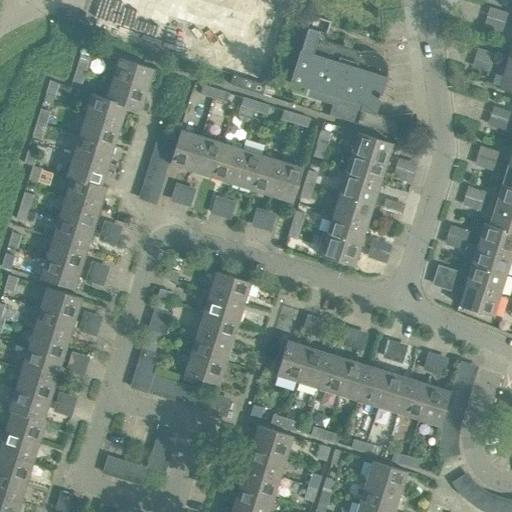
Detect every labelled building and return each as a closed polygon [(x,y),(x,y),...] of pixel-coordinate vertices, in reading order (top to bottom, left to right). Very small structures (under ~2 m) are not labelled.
[(384,62),(383,59),(380,56),(376,53),(373,52),(369,51),(366,51),(362,51),(359,52),(359,51),(324,41),(326,33),(306,27),(302,40),(299,50),(299,49),(288,82),(334,96),(328,115),(394,135),(397,127),(395,120),(374,113),(385,76),(386,73),(386,69),(386,66),(384,62)] [(511,69),(511,47),(510,47),(503,67),(511,69)] [(84,70),(88,57),(79,55),(75,68),(84,70)] [(146,90),(152,68),(118,58),(112,79),(146,90)] [(511,92),(511,69),(503,67),(497,88),(511,92)] [(80,83),(84,70),(75,68),(71,81),(80,83)] [(139,111),(146,90),(112,79),(106,98),(105,99),(125,105),(125,106),(139,111)] [(45,93),(53,96),(58,83),(49,80),(45,93)] [(212,98),(215,89),(202,85),(199,94),(212,98)] [(225,102),(228,93),(215,89),(212,98),(225,102)] [(119,125),(125,106),(125,105),(105,99),(106,98),(91,94),(85,114),(119,125)] [(252,111),(255,102),(242,98),(236,116),(250,120),(253,111),(252,111)] [(265,115),(268,106),(255,102),(252,111),(253,111),(265,115)] [(487,124),(504,129),(509,111),(492,106),(487,124)] [(45,124),(49,111),(40,108),(36,122),(45,124)] [(293,123),(295,114),(283,110),(280,119),(293,123)] [(113,145),(119,125),(85,114),(79,135),(113,145)] [(306,128),(309,119),(295,114),(293,123),(306,128)] [(41,137),(45,124),(36,122),(32,135),(41,137)] [(190,170),(200,136),(179,130),(169,164),(190,170)] [(325,146),(329,133),(320,130),(316,143),(325,146)] [(137,197),(154,202),(175,136),(157,131),(137,197)] [(385,164),(391,143),(357,133),(351,154),(385,164)] [(106,166),(113,145),(79,135),(72,155),(106,166)] [(210,176),(220,143),(200,136),(190,170),(210,176)] [(230,183),(241,149),(220,143),(210,176),(230,183)] [(321,159),(325,146),(316,143),(312,156),(321,159)] [(474,163),(491,169),(497,151),(480,145),(474,163)] [(250,189),(261,155),(241,149),(230,183),(250,189)] [(32,166),(36,152),(27,150),(23,163),(32,166)] [(378,185),(385,164),(351,154),(344,174),(378,185)] [(100,185),(106,166),(72,155),(66,176),(71,178),(71,177),(100,186),(100,185)] [(271,195),(281,161),(261,155),(250,189),(271,195)] [(393,176),(410,182),(415,164),(398,158),(393,176)] [(291,202),(302,168),(281,161),(271,195),(291,202)] [(511,188),(511,166),(507,165),(500,185),(511,188)] [(37,182),(41,169),(32,166),(28,179),(37,182)] [(313,186),(317,173),(308,170),(304,183),(313,186)] [(372,205),(378,185),(344,174),(338,194),(372,205)] [(98,208),(105,186),(100,185),(100,186),(71,177),(71,178),(65,197),(98,208)] [(175,182),(170,199),(188,204),(193,187),(175,182)] [(309,199),(313,186),(304,183),(300,196),(309,199)] [(511,210),(511,188),(500,185),(494,205),(511,210)] [(463,204),(480,209),(486,191),(469,186),(463,204)] [(28,208),(32,195),(23,192),(19,205),(28,208)] [(366,225),(372,205),(338,194),(332,214),(366,225)] [(216,195),(211,212),(229,218),(234,201),(216,195)] [(92,228),(98,208),(65,197),(58,217),(92,228)] [(24,221),(28,208),(19,205),(15,218),(24,221)] [(511,210),(494,205),(488,224),(488,225),(511,232),(511,210)] [(257,207),(251,224),(269,230),(275,213),(257,207)] [(300,227),(304,213),(295,211),(291,224),(300,227)] [(359,245),(366,225),(332,214),(325,235),(359,245)] [(86,248),(92,228),(58,217),(52,238),(86,248)] [(98,238),(115,244),(120,226),(103,221),(98,238)] [(511,255),(511,251),(511,232),(488,225),(488,224),(484,223),(477,244),(511,255)] [(296,240),(300,227),(291,224),(287,237),(296,240)] [(445,243),(462,248),(468,230),(451,225),(445,243)] [(16,248),(20,235),(11,232),(7,245),(16,248)] [(353,266),(359,245),(325,235),(319,255),(353,266)] [(80,268),(86,248),(52,238),(46,257),(80,268)] [(368,256),(385,262),(391,244),(374,238),(368,256)] [(505,275),(511,255),(477,244),(471,265),(505,275)] [(9,269),(13,256),(4,253),(0,266),(9,269)] [(73,289),(80,268),(46,257),(39,279),(73,289)] [(86,279),(103,285),(108,267),(92,262),(86,279)] [(434,283),(451,289),(456,271),(439,265),(434,283)] [(498,295),(505,275),(471,265),(464,285),(498,295)] [(175,282),(178,273),(165,269),(162,278),(175,282)] [(243,303),(250,282),(216,271),(209,293),(243,303)] [(12,291),(16,278),(7,275),(3,288),(12,291)] [(492,316),(498,295),(464,285),(457,305),(492,316)] [(74,319),(80,298),(46,287),(40,308),(74,319)] [(167,311),(172,294),(159,289),(153,307),(167,311)] [(237,323),(243,303),(209,293),(203,312),(237,323)] [(67,339),(74,319),(40,308),(33,329),(67,339)] [(77,329),(94,335),(100,317),(83,311),(77,329)] [(149,329),(166,334),(172,316),(155,311),(149,329)] [(231,343),(235,329),(237,323),(203,312),(197,333),(231,343)] [(347,327),(342,344),(360,350),(365,333),(347,327)] [(61,359),(67,339),(33,329),(27,349),(61,359)] [(154,351),(159,334),(146,330),(140,347),(154,351)] [(224,364),(231,343),(197,333),(190,353),(224,364)] [(389,339),(383,356),(401,362),(407,345),(389,339)] [(296,381),(307,347),(286,341),(275,375),(296,381)] [(154,351),(140,347),(128,386),(223,415),(229,398),(152,374),(159,352),(154,351)] [(316,387),(326,353),(307,347),(296,381),(316,387)] [(55,379),(61,359),(27,349),(21,369),(55,379)] [(428,351),(423,367),(441,373),(446,356),(428,351)] [(65,370),(82,375),(88,357),(71,352),(65,370)] [(218,385),(224,364),(190,353),(184,374),(218,385)] [(337,394),(347,360),(326,353),(316,387),(337,394)] [(441,458),(458,453),(457,440),(458,425),(478,366),(458,359),(449,391),(438,425),(438,442),(441,458)] [(357,400),(367,366),(347,360),(337,394),(357,400)] [(377,406),(387,372),(367,366),(357,400),(377,406)] [(49,399),(55,379),(21,369),(15,389),(49,399)] [(397,413),(408,378),(387,372),(377,406),(397,413)] [(417,419),(428,385),(408,378),(397,413),(417,419)] [(438,425),(449,391),(428,385),(417,419),(438,425)] [(43,419),(49,399),(15,389),(8,410),(10,411),(11,410),(45,420),(45,419),(43,419)] [(53,410),(70,415),(76,397),(59,392),(53,410)] [(38,440),(45,420),(11,410),(10,411),(4,430),(38,440)] [(282,427),(285,418),(272,414),(269,423),(282,427)] [(296,431),(298,422),(285,418),(282,427),(296,431)] [(285,457),(291,436),(257,425),(251,447),(285,457)] [(323,439),(325,430),(312,426),(310,435),(323,439)] [(0,450),(32,461),(38,440),(4,430),(0,443),(0,450)] [(148,468),(165,473),(176,435),(160,430),(148,468)] [(336,443),(339,435),(325,430),(323,439),(336,443)] [(363,452),(366,443),(353,439),(350,448),(363,452)] [(376,456),(379,447),(366,443),(363,452),(376,456)] [(324,461),(328,448),(320,445),(315,458),(324,461)] [(278,477),(285,457),(251,447),(244,467),(278,477)] [(339,465),(343,452),(334,449),(330,463),(339,465)] [(0,472),(26,480),(32,461),(0,450),(0,472)] [(403,464),(406,456),(393,451),(390,460),(403,464)] [(106,454),(101,471),(139,483),(144,467),(106,454)] [(416,468),(419,460),(406,456),(403,464),(416,468)] [(399,493),(406,472),(372,461),(365,482),(399,493)] [(272,498),(278,477),(244,467),(238,487),(272,498)] [(467,471),(451,482),(460,493),(477,507),(490,511),(511,511),(511,498),(508,499),(487,492),(473,480),(467,471)] [(0,495),(19,501),(26,480),(0,472),(0,495)] [(316,489),(320,476),(311,473),(307,486),(316,489)] [(330,493),(334,480),(325,477),(321,491),(330,493)] [(388,511),(392,511),(399,493),(365,482),(359,503),(388,511)] [(312,502),(316,489),(307,486),(303,499),(312,502)] [(248,511),(267,511),(272,498),(238,487),(232,507),(248,511)] [(61,491),(55,508),(67,511),(73,511),(79,497),(61,491)] [(326,506),(330,493),(321,491),(317,504),(326,506)] [(0,511),(15,511),(19,501),(0,495),(0,511)] [(100,503),(97,511),(117,511),(118,509),(100,503)] [(388,511),(359,503),(355,511),(388,511)]
